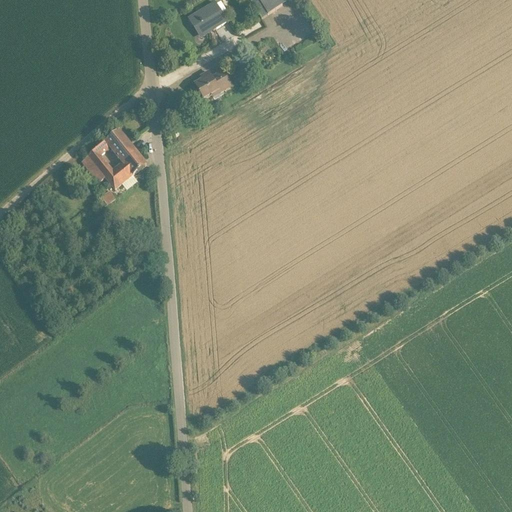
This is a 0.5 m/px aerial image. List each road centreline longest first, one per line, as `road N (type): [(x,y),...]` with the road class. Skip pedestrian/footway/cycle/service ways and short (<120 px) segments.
road 1 (tertiary): [(186,511),(149,89)]
road 2 (unclassified): [(0,212),(149,89)]
